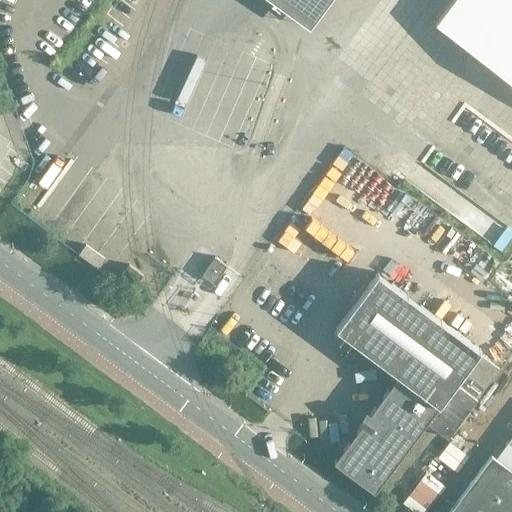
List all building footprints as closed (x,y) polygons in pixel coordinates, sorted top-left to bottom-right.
[(288,0),(313,18),(326,0),(288,0)] [(511,78),(511,0),(452,0),(436,22),(511,78)] [(37,181),(34,179),(28,187),(31,189),(37,181)] [(86,245),(79,254),(95,266),(98,267),(104,258),(86,245)] [(215,256),(202,274),(214,283),(227,265),(215,256)] [(135,285),(143,274),(129,264),(121,275),(135,285)] [(374,492),(481,349),(377,272),(336,327),(344,334),(399,374),(370,413),(366,410),(358,420),(362,423),(334,461),(374,492)] [(214,283),(202,274),(197,280),(209,289),(214,283)] [(427,422),(447,437),(499,368),(479,353),(427,422)] [(511,435),(496,457),(511,469),(511,435)] [(511,511),(511,469),(496,457),(491,454),(447,511),(511,511)]
